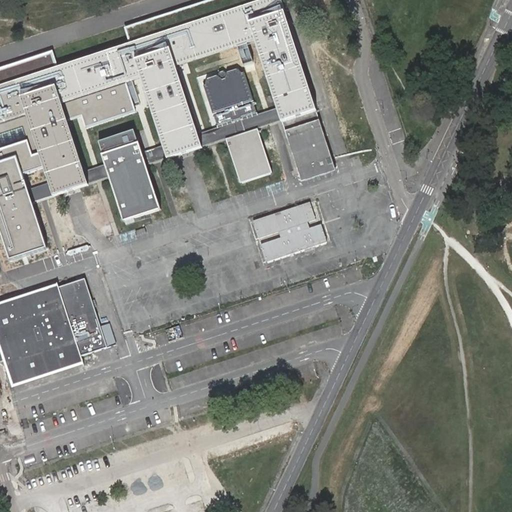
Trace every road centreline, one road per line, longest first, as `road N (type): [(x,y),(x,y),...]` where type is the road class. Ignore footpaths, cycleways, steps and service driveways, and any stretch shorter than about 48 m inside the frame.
road 1 (residential): [(385,282),(134,363)]
road 2 (tertiary): [(417,215),(511,13)]
road 3 (residential): [(148,407),(360,339)]
road 4 (tertiary): [(360,339),(275,511)]
road 5 (residential): [(0,456),(148,407)]
road 6 (residential): [(134,363),(0,406)]
